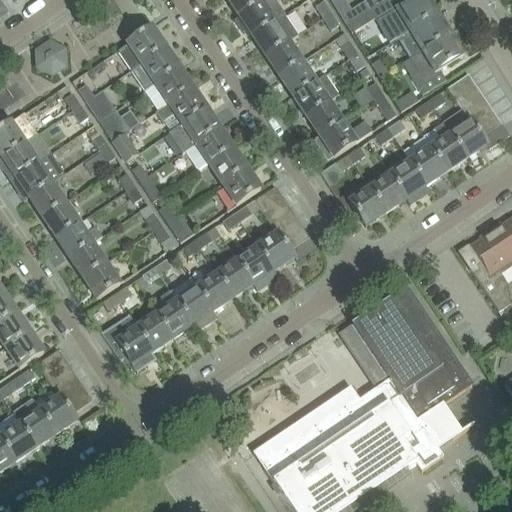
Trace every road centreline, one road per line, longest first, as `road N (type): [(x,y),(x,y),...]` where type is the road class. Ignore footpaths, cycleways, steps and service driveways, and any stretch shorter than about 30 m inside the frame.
road 1 (residential): [(176,0),(361,275)]
road 2 (residential): [(361,275),(134,426)]
road 3 (residential): [(134,426),(0,222)]
road 4 (residential): [(361,275),(511,179)]
road 5 (residential): [(16,511),(134,426)]
